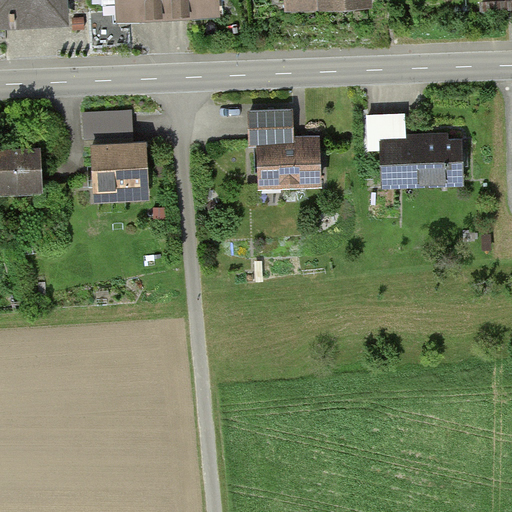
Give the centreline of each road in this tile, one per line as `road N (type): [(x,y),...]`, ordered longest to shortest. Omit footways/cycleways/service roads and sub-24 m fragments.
road 1 (tertiary): [(511,66),(0,86)]
road 2 (track): [(216,511),(177,79)]
